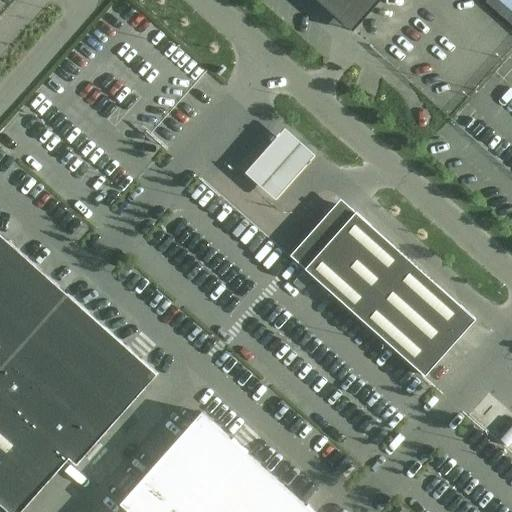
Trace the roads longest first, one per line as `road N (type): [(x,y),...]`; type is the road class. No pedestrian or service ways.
road 1 (unclassified): [(201,0),(511,275)]
road 2 (residential): [(0,102),(83,10)]
